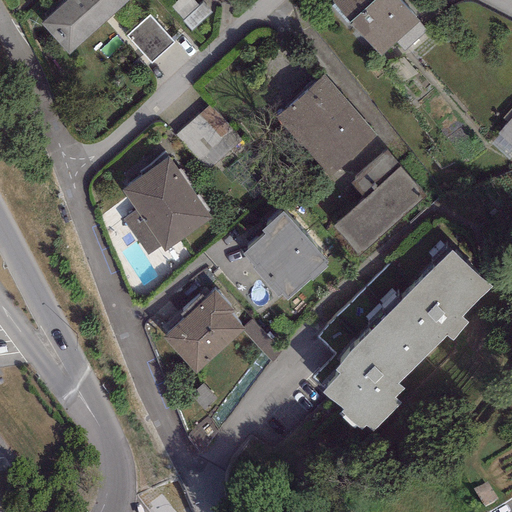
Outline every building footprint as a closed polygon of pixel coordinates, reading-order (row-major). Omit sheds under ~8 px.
[(123,0),(61,0),(34,24),(61,55),(124,0),(123,0)] [(402,0),(332,0),(331,2),(381,56),(421,20),(402,0)] [(172,47),(146,18),(121,41),(148,70),(172,47)] [(327,67),(282,104),(329,162),(375,125),(327,67)] [(199,152),(230,122),(207,98),(176,128),(199,152)] [(511,119),(499,134),(511,145),(511,119)] [(210,210),(168,143),(118,177),(160,241),(210,210)] [(426,196),(386,151),(351,182),(363,195),(327,228),(354,259),(426,196)] [(283,199),(242,231),(284,283),(324,251),(283,199)] [(486,273),(451,236),(315,367),(370,424),(405,390),(385,370),(486,273)] [(245,316),(214,283),(165,329),(196,363),(245,316)]
